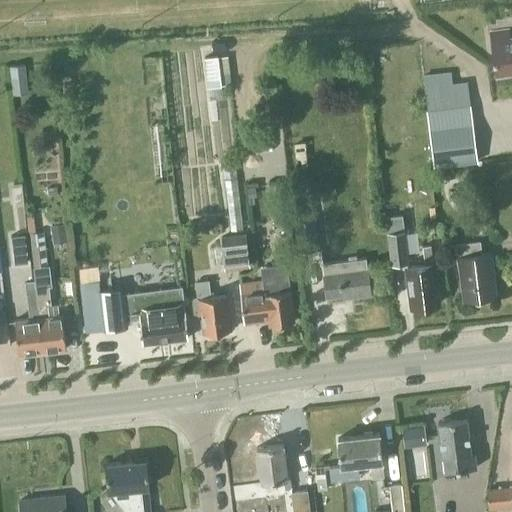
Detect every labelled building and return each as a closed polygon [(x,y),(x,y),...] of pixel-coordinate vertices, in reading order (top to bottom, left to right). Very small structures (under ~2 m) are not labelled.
[(511,38),(511,39),(510,31),(492,33),(497,76),(511,74),(511,38)] [(218,55),(203,57),(206,81),(207,88),(221,86),(221,85),(231,84),(230,73),(228,56),(218,57),(218,55)] [(11,95),(28,93),(25,64),(9,66),(11,95)] [(470,104),(427,109),(427,112),(434,167),(478,162),(470,104)] [(237,177),(236,160),(224,161),(225,177),(237,177)] [(292,224),(289,202),(275,204),(278,226),(292,224)] [(314,218),(312,202),(293,205),(295,221),(293,221),(297,253),(319,250),(315,218),(314,218)] [(406,262),(403,232),(401,215),(385,217),(391,264),(406,262)] [(66,242),(63,223),(50,225),(53,244),(66,242)] [(36,232),(29,232),(33,267),(34,267),(48,265),(44,231),(36,232)] [(14,264),(28,262),(25,235),(10,236),(14,264)] [(225,269),(249,266),(245,235),(221,238),(225,269)] [(480,241),(453,244),(455,259),(457,258),(462,302),(496,298),(490,252),(482,253),(480,241)] [(425,264),(404,267),(409,309),(441,305),(436,262),(433,262),(431,246),(422,247),(425,264)] [(350,297),(369,295),(365,260),(323,264),(326,296),(350,294),(350,297)] [(293,322),(289,291),(286,263),(260,266),(262,282),(239,285),(244,323),(269,320),(269,325),(293,322)] [(35,288),(42,352),(65,349),(61,315),(48,317),(47,306),(50,305),(48,286),(52,286),(50,265),(48,265),(34,267),(35,282),(36,288),(35,288)] [(98,281),(80,283),(86,332),(127,327),(126,320),(123,295),(122,286),(99,289),(98,281)] [(35,288),(36,288),(35,282),(25,283),(29,319),(15,321),(19,354),(42,352),(35,288)] [(203,334),(230,330),(226,296),(210,298),(208,282),(195,283),(197,299),(191,300),(194,318),(201,317),(203,334)] [(138,293),(123,295),(126,320),(140,318),(143,343),(188,338),(184,302),(183,288),(158,291),(138,293)] [(474,453),(470,454),(466,420),(450,422),(450,420),(442,421),(442,423),(438,423),(442,458),(456,456),(457,468),(455,468),(456,471),(476,469),(474,453)] [(374,477),(383,476),(382,462),(383,462),(380,434),(338,439),(342,466),(372,463),(374,477)] [(277,490),(289,488),(287,471),(285,472),(282,446),(256,449),(260,483),(275,481),(277,490)] [(148,487),(145,460),(105,464),(108,491),(125,511),(149,511),(147,487),(148,487)] [(393,511),(405,511),(402,485),(390,486),(393,511)] [(511,511),(511,503),(511,489),(487,491),(488,511),(511,511)] [(290,492),(291,494),(292,511),(310,511),(308,490),(290,492)] [(64,511),(63,496),(19,500),(20,511),(64,511)]
